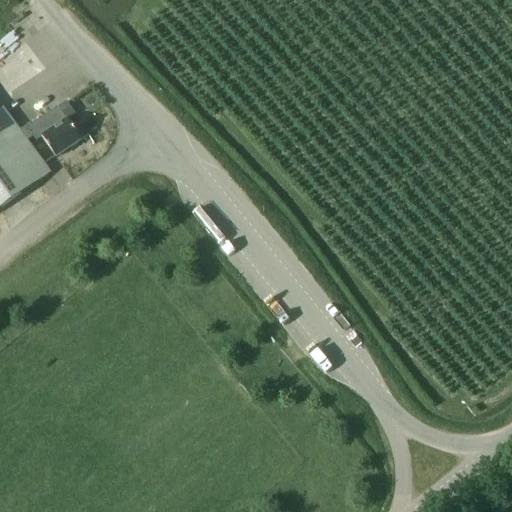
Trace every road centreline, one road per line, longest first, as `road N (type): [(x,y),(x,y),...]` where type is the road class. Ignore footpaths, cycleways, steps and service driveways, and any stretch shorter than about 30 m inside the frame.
road 1 (unclassified): [(388,414),(157,129)]
road 2 (unclassified): [(0,252),(157,129)]
road 3 (unclassified): [(157,129),(44,0)]
road 4 (unclassified): [(504,449),(443,445),(388,414)]
